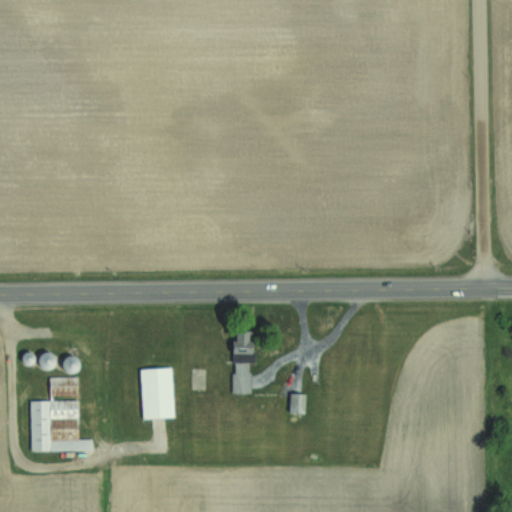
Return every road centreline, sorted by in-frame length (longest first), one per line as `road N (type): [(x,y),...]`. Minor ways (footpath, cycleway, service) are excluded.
road 1 (primary): [(511,285),(0,293)]
road 2 (residential): [(486,286),(480,0)]
